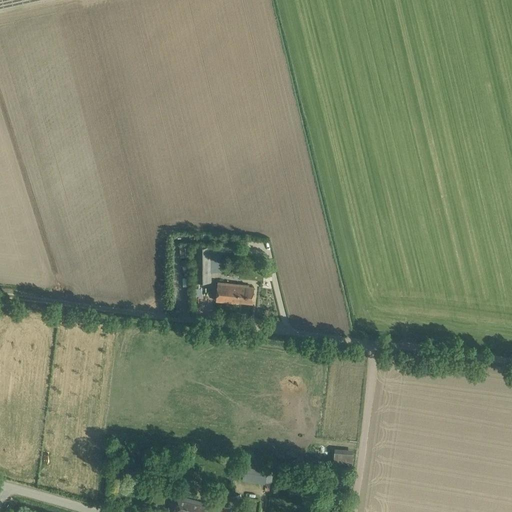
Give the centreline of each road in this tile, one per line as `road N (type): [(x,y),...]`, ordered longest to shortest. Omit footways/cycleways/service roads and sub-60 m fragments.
road 1 (unclassified): [(355,511),(377,350),(187,320)]
road 2 (track): [(0,296),(187,320)]
road 3 (track): [(377,350),(511,364)]
